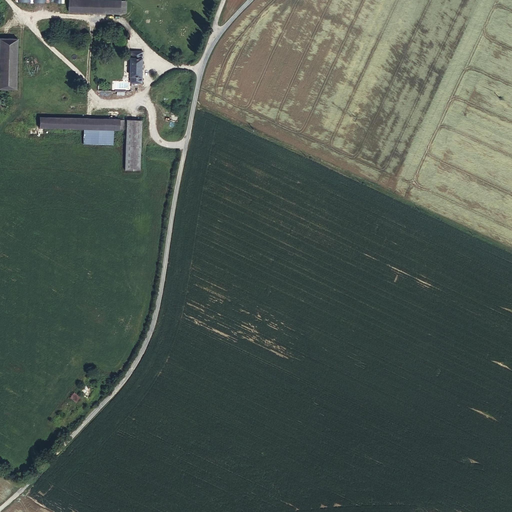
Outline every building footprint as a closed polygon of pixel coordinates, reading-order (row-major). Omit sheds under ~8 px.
[(115,0),(35,0),(35,12),(128,13),(128,0),(115,0)] [(0,60),(0,72),(1,72),(1,87),(20,88),(20,36),(1,36),(0,60)] [(136,50),(135,81),(145,81),(146,50),(136,50)] [(108,129),(108,118),(35,117),(35,127),(96,129),(103,129),(108,129)] [(121,118),(108,118),(108,129),(121,129),(121,118)] [(88,400),(96,390),(87,382),(79,393),(88,400)]
